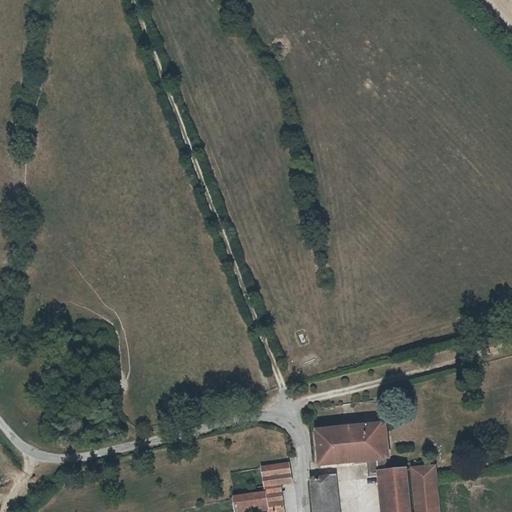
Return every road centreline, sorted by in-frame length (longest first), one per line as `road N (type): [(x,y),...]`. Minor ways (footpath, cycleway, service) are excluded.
road 1 (track): [(133,0),(289,418),(306,401),(511,341)]
road 2 (unclassified): [(306,511),(289,418),(236,420),(83,458),(33,458),(0,425)]
